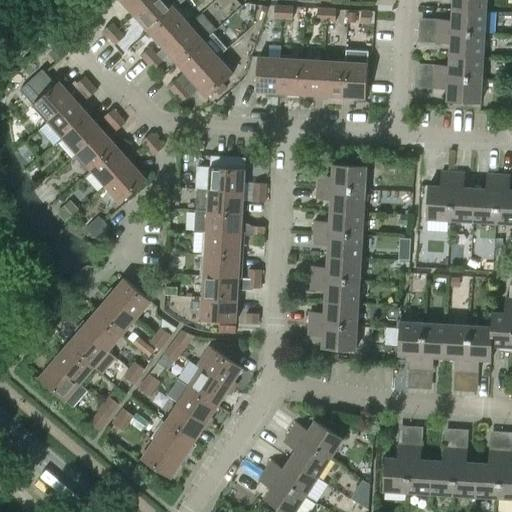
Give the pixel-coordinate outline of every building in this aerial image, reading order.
[(121,0),(135,16),(152,0),(121,0)] [(176,9),(168,0),(152,0),(135,16),(150,32),(176,9)] [(486,12),(486,0),(452,0),(452,10),(486,12)] [(284,18),(284,6),(275,5),(274,17),(284,18)] [(284,6),(284,18),(293,18),(294,6),(284,6)] [(326,21),(327,8),(318,8),(317,20),(326,21)] [(327,8),(326,21),(336,21),(336,9),(327,8)] [(190,25),(176,9),(150,32),(164,48),(190,25)] [(371,11),(362,10),(361,23),(371,23),(371,11)] [(484,34),(486,12),(452,10),(451,21),(437,20),(437,32),(484,34)] [(103,30),(110,38),(119,30),(112,22),(103,30)] [(204,41),(190,25),(164,48),(178,64),(204,41)] [(125,36),(119,30),(110,38),(116,44),(125,36)] [(483,57),(484,34),(437,32),(436,43),(450,44),(450,55),(483,57)] [(176,95),(219,57),(204,41),(178,64),(186,72),(170,88),(176,95)] [(141,55),(148,63),(156,55),(150,47),(141,55)] [(346,49),(345,61),(343,97),(366,98),(369,51),(346,49)] [(162,61),(156,55),(148,63),(153,69),(162,61)] [(482,80),(483,57),(450,55),(449,66),(435,65),(434,77),(482,80)] [(281,57),(259,56),(257,91),(279,93),(281,57)] [(219,57),(176,95),(182,101),(198,86),(208,96),(233,73),(219,57)] [(302,59),(281,57),(279,93),(300,94),(302,59)] [(324,60),(302,59),(300,94),(322,95),(324,60)] [(345,61),(324,60),(322,95),(343,97),(345,61)] [(33,104),(49,121),(91,84),(85,76),(68,91),(59,81),(56,84),(43,69),(20,89),(33,104)] [(480,104),(482,80),(434,77),(433,89),(448,90),(447,102),(480,104)] [(89,114),(80,104),(97,90),(91,84),(49,121),(63,137),(89,114)] [(104,116),(111,124),(120,116),(113,109),(104,116)] [(63,137),(78,154),(103,131),(89,114),(63,137)] [(125,122),(120,116),(111,124),(116,130),(125,122)] [(78,154),(92,170),(118,147),(103,131),(78,154)] [(142,141),(149,148),(158,140),(151,133),(142,141)] [(158,140),(149,148),(154,155),(163,147),(158,140)] [(92,170),(106,186),(132,163),(118,147),(92,170)] [(211,167),(209,190),(244,192),(245,169),(238,168),(239,159),(219,158),(218,167),(211,167)] [(146,179),(132,163),(106,186),(121,202),(146,179)] [(318,176),(318,188),(365,191),(366,167),(333,165),(332,177),(318,176)] [(427,220),(450,221),(453,173),(441,173),(440,187),(428,186),(427,220)] [(450,221),(473,222),(475,189),(464,188),(465,174),(453,173),(450,221)] [(473,222),(496,224),(498,176),(487,175),(486,190),(475,189),(473,222)] [(498,176),(496,224),(511,224),(511,191),(509,191),(510,177),(498,176)] [(254,182),(254,192),(266,193),(267,183),(254,182)] [(364,213),(365,191),(318,188),(317,199),(331,200),(330,212),(364,213)] [(209,190),(208,211),(243,213),(244,192),(209,190)] [(266,202),(266,193),(254,192),(253,201),(266,202)] [(241,234),(251,235),(251,236),(263,236),(264,227),(252,226),(247,224),(242,223),(243,213),(208,211),(208,212),(195,211),(194,232),(207,233),(241,235),(241,234)] [(362,236),(364,213),(330,212),(330,222),(315,222),(315,234),(362,236)] [(207,233),(205,255),(240,257),(241,235),(207,233)] [(361,259),(362,236),(315,234),(314,245),(328,246),(328,257),(361,259)] [(263,245),(263,236),(251,236),(250,244),(263,245)] [(205,255),(204,276),(239,278),(240,257),(205,255)] [(360,282),(361,259),(328,257),(327,268),(313,267),(312,279),(360,282)] [(249,269),(249,279),(261,279),(261,270),(249,269)] [(204,276),(203,298),(238,300),(239,278),(204,276)] [(110,295),(136,318),(151,301),(125,278),(110,295)] [(260,288),(261,279),(249,279),(248,287),(260,288)] [(359,305),(360,282),(312,279),(311,290),(326,291),(325,303),(359,305)] [(110,295),(96,312),(122,334),(136,318),(110,295)] [(236,322),(238,300),(203,298),(202,320),(236,322)] [(511,347),(511,299),(505,299),(504,314),(492,313),(491,328),(492,328),(491,347),(492,347),(511,347)] [(357,327),(359,305),(325,303),(324,313),(310,313),(309,325),(357,327)] [(96,312),(82,328),(108,351),(122,334),(96,312)] [(246,322),(258,323),(259,314),(247,313),(246,322)] [(409,371),(421,371),(424,324),(400,322),(398,356),(410,357),(409,371)] [(446,325),(424,324),(421,371),(433,372),(433,358),(445,359),(446,325)] [(356,351),(357,327),(309,325),(309,336),(323,337),(322,349),(356,351)] [(469,326),(446,325),(445,359),(456,359),(455,373),(466,374),(469,326)] [(469,326),(466,374),(478,375),(479,360),(491,361),(492,347),(491,347),(492,328),(491,328),(469,326)] [(82,328),(68,344),(94,367),(94,368),(102,375),(116,358),(108,351),(82,328)] [(156,335),(166,342),(171,335),(162,328),(156,335)] [(182,330),(176,339),(170,347),(180,354),(186,346),(194,335),(190,334),(186,332),(182,330)] [(166,342),(156,335),(150,342),(160,350),(166,342)] [(80,384),(94,368),(94,367),(68,344),(54,361),(80,384)] [(180,354),(170,347),(165,354),(175,361),(180,354)] [(213,349),(201,368),(230,386),(242,368),(213,349)] [(79,384),(80,384),(54,361),(39,378),(73,407),(87,391),(79,384)] [(130,370),(139,377),(145,369),(136,362),(130,370)] [(218,404),(230,386),(201,368),(189,386),(218,404)] [(139,377),(130,370),(125,377),(134,384),(139,377)] [(144,381),(154,388),(160,381),(150,374),(144,381)] [(154,388),(144,381),(139,388),(149,395),(154,388)] [(189,386),(178,404),(206,423),(218,404),(189,386)] [(104,404),(114,411),(119,404),(110,396),(104,404)] [(114,411),(104,404),(98,411),(108,419),(114,411)] [(195,441),(206,423),(178,404),(166,422),(195,441)] [(118,416),(128,423),(133,416),(124,408),(118,416)] [(128,423),(118,416),(113,422),(123,429),(128,423)] [(297,422),(290,432),(330,458),(343,439),(315,420),(309,430),(297,422)] [(183,459),(195,441),(166,422),(154,440),(183,459)] [(318,478),(330,458),(290,432),(284,442),(296,450),(290,459),(318,478)] [(171,477),(183,459),(154,440),(142,458),(171,477)] [(384,491),(408,492),(410,445),(399,444),(398,458),(386,457),(384,491)] [(408,492),(430,494),(432,460),(421,459),(422,445),(410,445),(408,492)] [(430,494),(453,495),(456,447),(444,446),(443,461),(432,460),(430,494)] [(453,495),(476,496),(478,463),(467,462),(468,448),(456,447),(453,495)] [(476,496),(498,498),(501,450),(490,449),(489,463),(478,463),(476,496)] [(511,450),(501,450),(498,498),(511,498),(511,450)] [(306,497),(318,478),(290,459),(284,468),(272,460),(265,470),(306,497)] [(285,511),(295,511),(306,497),(265,470),(259,480),(271,488),(265,498),(285,511)]
